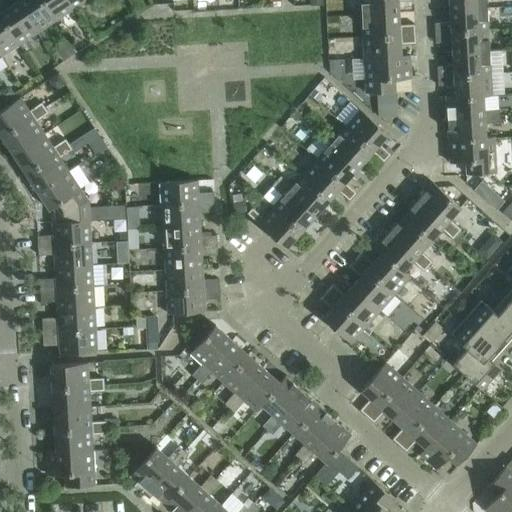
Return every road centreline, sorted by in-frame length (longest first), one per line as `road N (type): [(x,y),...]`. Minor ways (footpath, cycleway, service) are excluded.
road 1 (residential): [(445,505),(331,403),(348,384),(267,312),(431,122),(429,89)]
road 2 (residential): [(22,511),(14,367)]
road 3 (residential): [(14,367),(0,225)]
